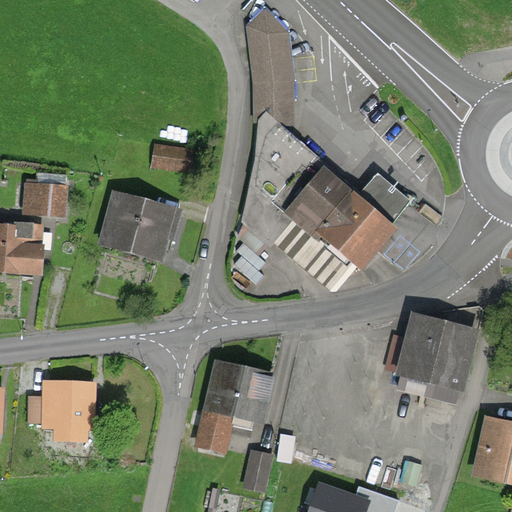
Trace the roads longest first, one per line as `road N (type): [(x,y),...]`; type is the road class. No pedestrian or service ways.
road 1 (residential): [(505,199),(469,254),(425,286),(333,311),(194,328)]
road 2 (primary): [(340,0),(481,167)]
road 3 (residential): [(194,328),(0,348)]
road 4 (primary): [(511,99),(345,0)]
road 5 (unclassified): [(194,328),(154,511)]
